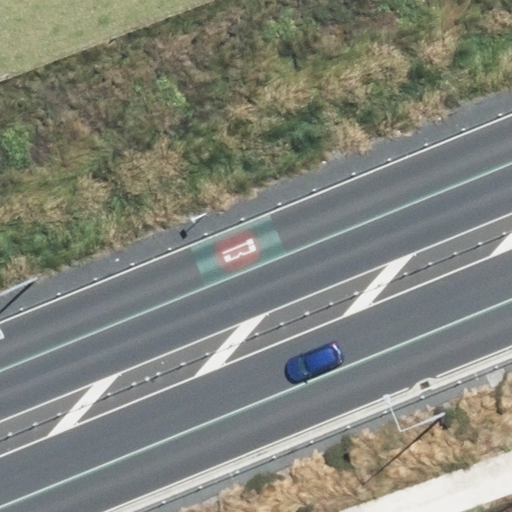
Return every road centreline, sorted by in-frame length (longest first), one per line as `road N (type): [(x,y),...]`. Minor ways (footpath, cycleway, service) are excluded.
road 1 (primary): [(0,352),(511,142)]
road 2 (primary): [(511,287),(0,492)]
